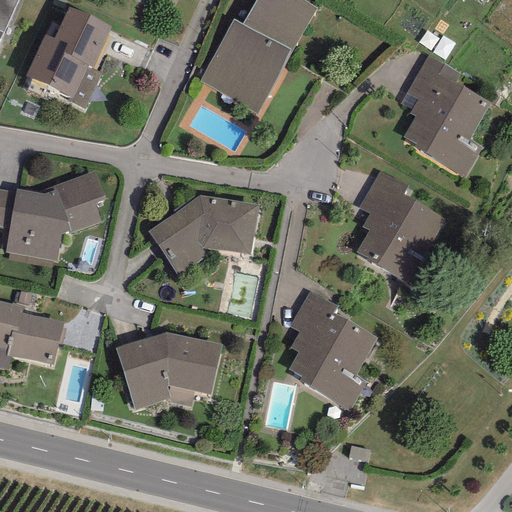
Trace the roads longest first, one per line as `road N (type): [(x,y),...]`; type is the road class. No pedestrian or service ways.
road 1 (residential): [(332,129),(281,185),(0,139)]
road 2 (secondary): [(0,443),(271,511)]
road 3 (unknown): [(296,169),(281,322)]
